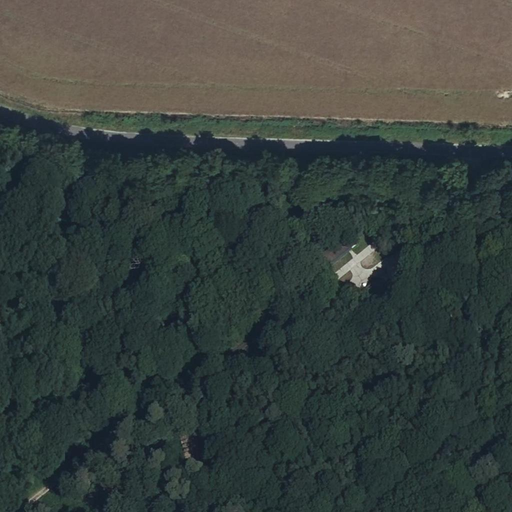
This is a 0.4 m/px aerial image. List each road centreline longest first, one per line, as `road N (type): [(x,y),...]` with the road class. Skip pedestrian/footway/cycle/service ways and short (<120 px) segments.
road 1 (tertiary): [(511,151),(107,135),(0,104)]
road 2 (track): [(24,511),(394,249)]
road 3 (track): [(394,249),(511,165)]
